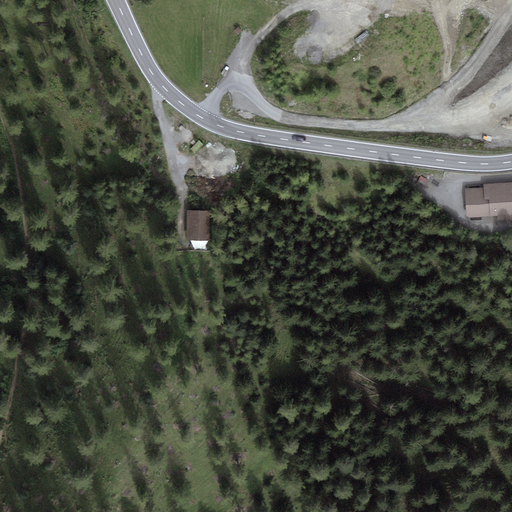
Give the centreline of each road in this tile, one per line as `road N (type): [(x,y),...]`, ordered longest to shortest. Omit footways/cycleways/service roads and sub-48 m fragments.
road 1 (secondary): [(511,162),(466,164),(222,129),(158,81),(117,0)]
road 2 (track): [(0,444),(32,281),(0,104)]
road 3 (track): [(222,86),(243,86),(285,118),(426,129),(511,114)]
road 4 (track): [(200,118),(279,8),(304,0)]
